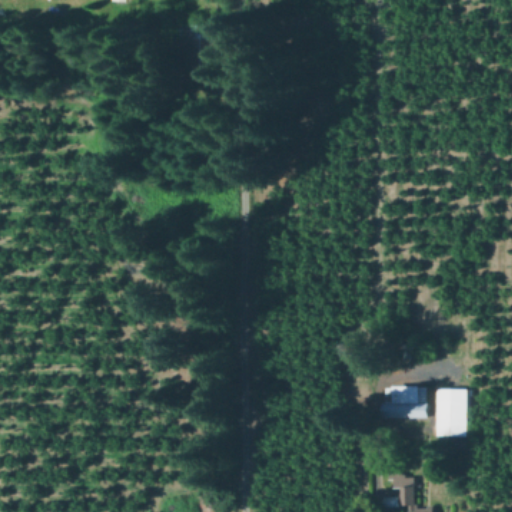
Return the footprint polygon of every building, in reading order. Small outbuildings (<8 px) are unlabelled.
[(221,38),(221,76),(184,76),(185,49),(181,49),(182,40),(185,40),(185,24),(221,25),(221,38)] [(431,385),(431,416),(389,416),(389,385),(431,385)] [(471,388),(471,435),(441,435),(442,388),(471,388)] [(421,507),(431,507),(431,505),(437,505),(437,511),(412,511),(412,510),(412,504),(405,504),(405,487),(398,488),(398,479),(393,479),(393,472),(406,472),(406,474),(409,474),(409,476),(418,476),(419,504),(421,504),(421,507)] [(391,506),(388,507),(388,496),(402,495),(403,506),(391,506)] [(222,500),(222,511),(206,511),(206,500),(222,500)]
